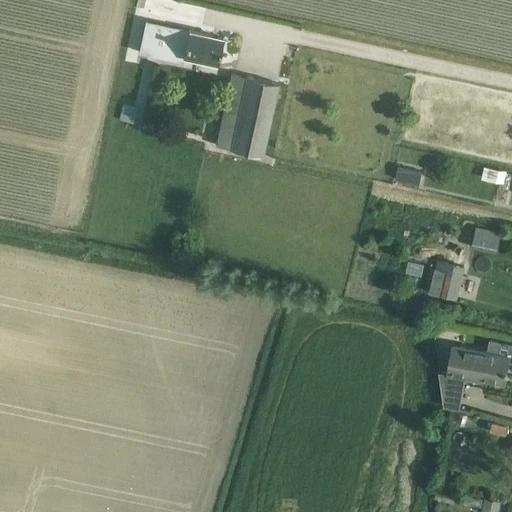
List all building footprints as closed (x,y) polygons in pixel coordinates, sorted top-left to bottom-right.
[(157,0),(156,10),(178,15),(181,2),(173,0),(157,0)] [(146,21),(139,52),(150,54),(150,56),(167,59),(168,53),(183,56),(198,59),(217,63),(223,38),(203,34),(156,24),(146,21)] [(216,145),(232,148),(263,154),(278,83),(231,73),(216,145)] [(137,107),(123,104),(120,119),(134,122),(137,107)] [(509,153),(511,120),(420,116),(419,130),(463,132),(463,151),(509,153)] [(511,159),(505,158),(501,180),(511,182),(511,159)] [(433,178),(436,166),(412,160),(409,173),(433,178)] [(477,230),(473,249),(479,251),(481,251),(483,241),(499,245),(501,235),(477,230)] [(464,266),(436,259),(428,292),(456,299),(464,266)] [(440,371),(439,371),(442,388),(444,405),(445,405),(447,406),(460,408),(463,392),(466,377),(475,378),(476,376),(505,382),(510,356),(488,352),(453,345),(448,372),(440,371)] [(483,497),(483,489),(459,487),(458,495),(483,497)]
